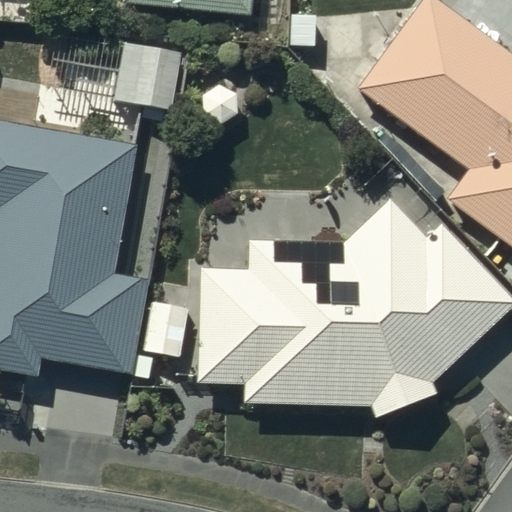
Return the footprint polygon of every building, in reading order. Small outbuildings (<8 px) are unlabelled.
[(125,0),(124,15),(249,26),(251,0),(125,0)] [(511,70),(428,7),(357,101),(469,182),(447,211),(511,259),(511,70)] [(181,68),(124,57),(114,114),(171,124),(181,68)] [(134,160),(0,135),(0,382),(36,390),(40,370),(128,388),(146,294),(109,287),(134,160)] [(511,319),(511,310),(439,236),(425,251),(389,213),(344,256),(250,256),(250,284),(199,284),(198,397),(246,396),(246,417),(371,417),(376,430),(434,409),(431,398),(511,319)]
